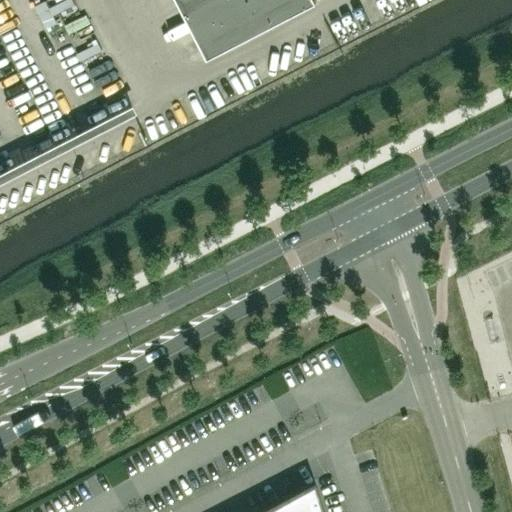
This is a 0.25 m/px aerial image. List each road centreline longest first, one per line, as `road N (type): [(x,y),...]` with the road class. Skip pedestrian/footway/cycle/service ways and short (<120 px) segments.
road 1 (secondary): [(0,437),(389,233)]
road 2 (secondary): [(374,197),(0,384)]
road 3 (unclassified): [(471,511),(389,233)]
road 4 (unknown): [(0,183),(177,92)]
road 5 (unknown): [(177,92),(353,0)]
road 6 (secondary): [(511,129),(374,197)]
road 7 (secondary): [(389,233),(511,171)]
